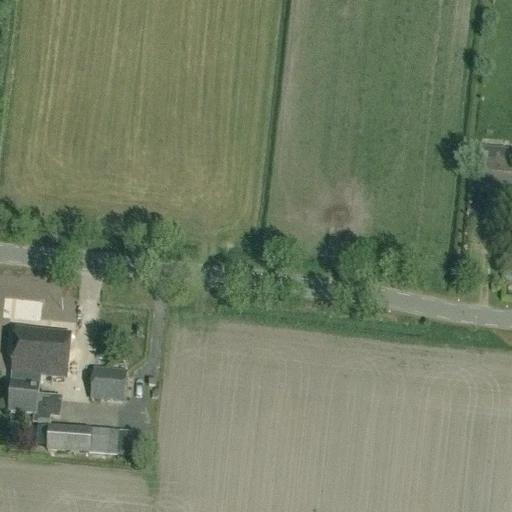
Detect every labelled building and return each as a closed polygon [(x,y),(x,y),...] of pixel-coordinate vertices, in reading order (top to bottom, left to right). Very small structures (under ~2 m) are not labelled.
[(476,185),(511,187),(511,150),(490,149),(490,144),(481,143),(481,148),(480,148),(476,185)] [(71,336),(16,331),(11,380),(67,383),(71,336)] [(92,370),(90,402),(125,405),(128,374),(92,370)] [(39,387),(11,385),(9,416),(33,418),(32,425),(49,427),(50,420),(60,421),(62,400),(38,397),(39,387)] [(116,418),(115,434),(91,432),(48,428),(47,454),(90,457),(117,459),(117,458),(131,459),(134,419),(116,418)]
